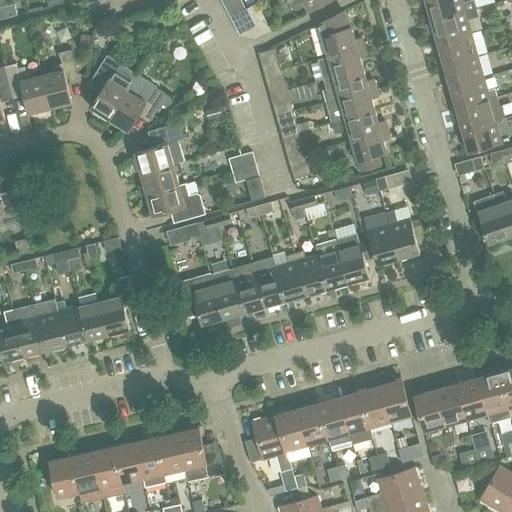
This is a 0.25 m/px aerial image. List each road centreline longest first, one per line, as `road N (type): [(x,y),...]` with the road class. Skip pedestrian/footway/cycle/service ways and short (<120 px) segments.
road 1 (residential): [(167,373),(102,146),(70,133),(0,150)]
road 2 (residential): [(484,302),(396,0)]
road 3 (residential): [(215,379),(484,302)]
road 4 (residential): [(0,415),(167,373)]
road 5 (residential): [(278,191),(238,52)]
road 6 (residential): [(261,511),(238,464),(215,379)]
road 7 (residential): [(238,52),(349,0)]
